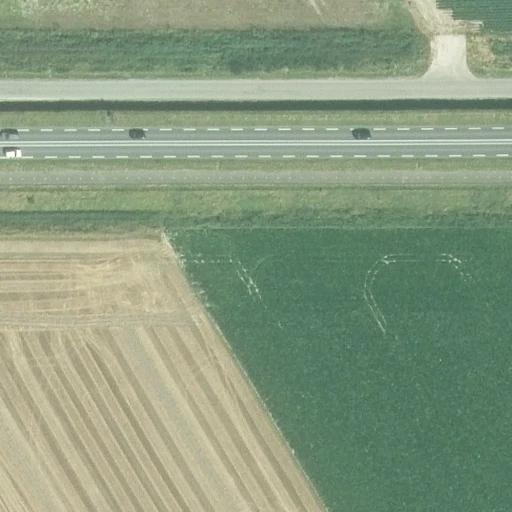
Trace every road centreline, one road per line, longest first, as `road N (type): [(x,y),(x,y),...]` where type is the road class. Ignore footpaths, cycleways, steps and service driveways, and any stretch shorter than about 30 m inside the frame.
road 1 (primary): [(0,145),(511,141)]
road 2 (unclassified): [(0,88),(511,87)]
